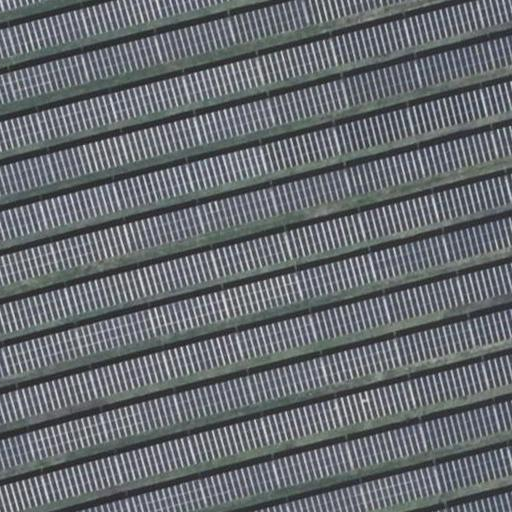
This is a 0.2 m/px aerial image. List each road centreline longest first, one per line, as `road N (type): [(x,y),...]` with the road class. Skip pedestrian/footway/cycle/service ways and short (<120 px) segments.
road 1 (track): [(0,386),(511,255)]
road 2 (track): [(0,202),(511,71)]
road 3 (track): [(0,475),(511,345)]
road 4 (track): [(0,294),(511,164)]
road 5 (track): [(0,115),(446,0)]
road 6 (track): [(220,511),(511,438)]
